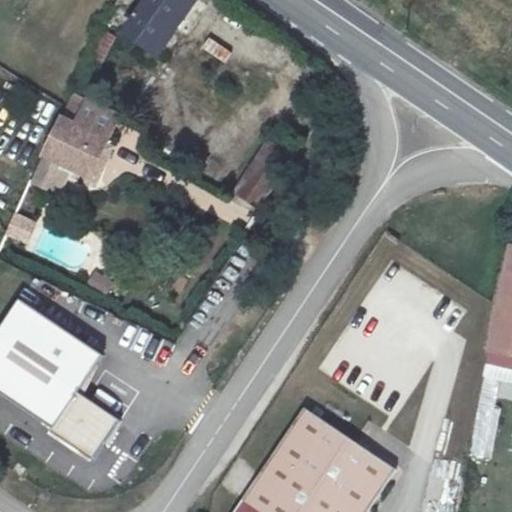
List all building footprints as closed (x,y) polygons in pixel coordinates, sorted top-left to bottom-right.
[(15,0),(0,0),(0,11),(7,16),(15,0)] [(170,60),(203,0),(135,0),(118,28),(170,60)] [(210,38),(203,49),(224,62),(231,51),(210,38)] [(95,100),(83,125),(110,138),(122,114),(95,100)] [(60,113),(31,178),(52,190),(63,163),(91,177),(110,138),(83,125),(60,113)] [(129,175),(145,134),(127,127),(119,149),(107,144),(93,180),(107,185),(113,169),(129,175)] [(297,152),(272,136),(256,161),(280,177),(297,152)] [(264,202),(280,177),(256,161),(239,186),(264,202)] [(491,353),(511,356),(511,247),(491,353)] [(94,271),(87,283),(108,295),(115,282),(94,271)] [(0,329),(0,385),(58,421),(56,424),(100,452),(126,410),(84,384),(107,347),(22,294),(0,329)] [(292,395),(232,487),(268,511),(353,511),(387,460),(292,395)]
